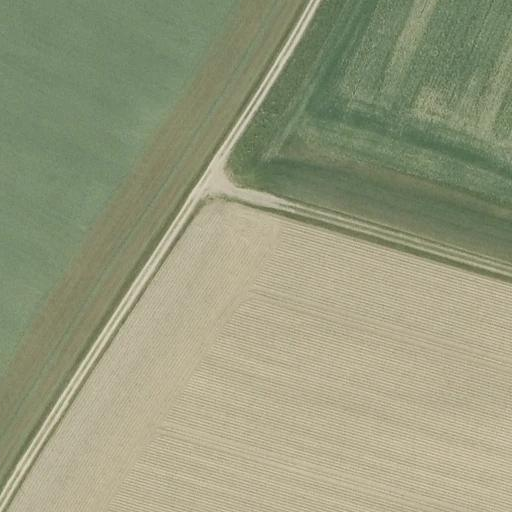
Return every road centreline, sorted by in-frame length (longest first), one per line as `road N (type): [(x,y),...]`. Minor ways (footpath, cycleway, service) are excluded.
road 1 (track): [(317,0),(0,511)]
road 2 (track): [(205,186),(511,275)]
